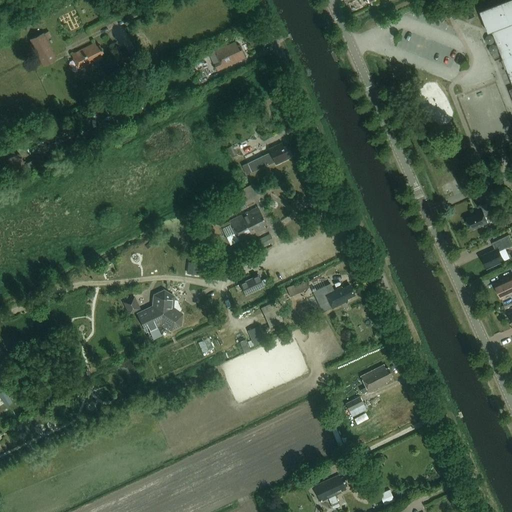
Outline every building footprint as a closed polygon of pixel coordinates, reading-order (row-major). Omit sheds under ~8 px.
[(489,34),(492,32),(511,84),(511,89),(509,91),(511,97),(511,0),(480,12),(489,34)] [(43,67),(57,60),(47,40),(52,37),(49,32),(44,34),(44,33),(30,40),(43,67)] [(236,46),(234,42),(227,45),(214,50),(219,61),(214,64),(217,70),(245,58),(239,45),(236,46)] [(101,55),(104,54),(101,47),(97,48),(95,44),(72,55),(80,70),(103,59),(101,55)] [(294,157),(293,156),(288,144),(283,146),(281,144),(268,149),(270,153),(270,154),(242,166),(246,175),(274,163),(275,165),(294,157)] [(20,152),(7,160),(13,171),(27,164),(20,152)] [(247,208),(241,195),(227,202),(233,215),(247,208)] [(483,212),(466,219),(471,231),(488,223),(486,218),(491,215),(487,204),(481,207),(483,212)] [(256,209),(230,221),(229,222),(230,225),(223,229),(230,244),(238,241),(239,240),(262,229),(259,222),(262,221),(256,209)] [(273,242),(270,235),(267,237),(266,236),(258,240),(262,247),(273,242)] [(481,257),(487,269),(504,261),(500,252),(511,246),(511,242),(509,236),(492,244),(495,250),(481,257)] [(188,262),(187,274),(198,275),(199,263),(188,262)] [(259,275),(240,284),(245,295),(264,286),(259,275)] [(501,299),(511,294),(511,277),(495,286),(501,299)] [(331,284),(313,292),(323,313),(333,308),(332,307),(347,300),(346,298),(354,294),(350,285),(342,288),(341,286),(334,290),(331,284)] [(175,296),(164,290),(153,295),(152,306),(137,313),(146,332),(147,332),(151,339),(162,333),(165,328),(171,331),(181,326),(183,314),(180,312),(181,309),(177,301),(174,300),(175,296)] [(140,309),(134,297),(123,302),(129,315),(140,309)] [(272,330),(281,327),(274,303),(265,305),(272,330)] [(265,341),(259,326),(247,330),(253,345),(265,341)] [(200,341),(205,354),(217,349),(212,337),(200,341)] [(247,351),(253,349),(249,338),(243,341),(247,351)] [(367,388),(361,390),(363,394),(369,391),(369,392),(386,384),(385,382),(391,380),(390,377),(392,376),(388,367),(386,368),(384,365),(361,377),(367,388)] [(3,377),(0,378),(0,411),(18,401),(3,377)] [(360,398),(345,405),(352,418),(366,410),(360,398)] [(344,487),(347,485),(343,477),(340,479),(339,476),(314,487),(320,502),(326,500),(325,499),(345,490),(344,487)] [(379,495),(384,507),(394,503),(389,491),(379,495)]
